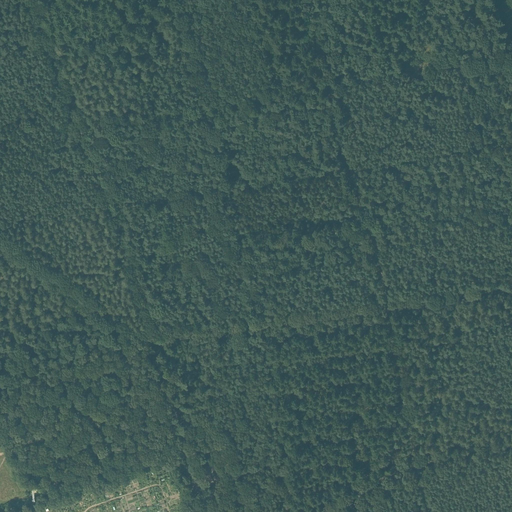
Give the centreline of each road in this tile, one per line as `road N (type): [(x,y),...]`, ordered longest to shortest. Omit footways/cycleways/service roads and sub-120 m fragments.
road 1 (track): [(28,0),(160,336)]
road 2 (track): [(0,175),(76,122),(328,82)]
road 3 (track): [(160,336),(388,306)]
road 4 (track): [(334,511),(415,464),(511,446)]
road 5 (track): [(328,82),(457,61)]
road 6 (track): [(457,61),(475,141),(511,163)]
road 7 (track): [(388,306),(511,290)]
